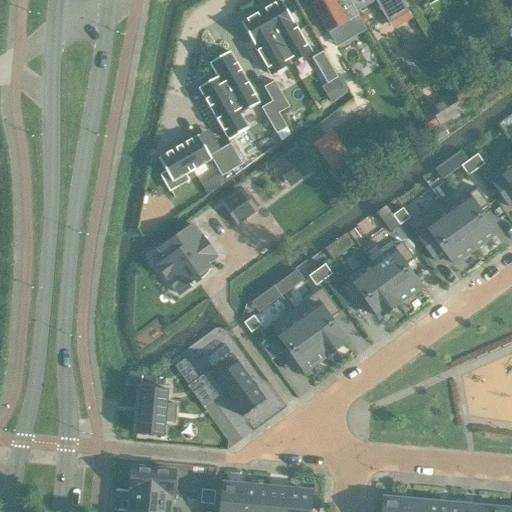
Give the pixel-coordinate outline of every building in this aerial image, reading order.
[(280,0),(261,12),(291,64),(310,52),(280,0)] [(355,11),(348,0),(318,0),(312,4),(328,33),(358,15),(355,11)] [(348,0),(355,11),(372,1),(371,0),(348,0)] [(411,18),(400,0),(375,0),(392,28),(411,18)] [(261,12),(241,23),(271,75),(291,64),(261,12)] [(210,63),(209,64),(217,78),(218,77),(240,115),(241,115),(260,104),(230,52),(210,63)] [(322,52),(312,58),(327,84),(338,78),(322,52)] [(217,78),(198,88),(228,141),(248,129),(249,129),(241,115),(240,115),(218,77),(217,78)] [(274,81),(263,87),(272,102),(279,114),(289,107),(274,81)] [(432,113),(424,118),(430,128),(438,124),(439,126),(465,110),(454,92),(428,108),(432,113)] [(272,102),(261,108),(276,134),(287,128),(279,114),(272,102)] [(198,136),(158,159),(166,173),(161,176),(170,191),(188,181),(185,176),(212,160),(209,156),(198,136)] [(324,136),(314,144),(335,174),(353,161),(346,151),(338,157),(324,136)] [(230,144),(220,150),(232,171),(242,165),(230,144)] [(220,150),(209,156),(212,160),(222,177),(232,171),(220,150)] [(477,155),(468,162),(475,171),(484,164),(477,155)] [(475,171),(468,162),(461,166),(468,176),(475,171)] [(511,162),(489,179),(510,208),(511,206),(511,162)] [(477,188),(446,210),(474,250),(495,235),(478,212),(489,205),(477,188)] [(242,192),(224,204),(238,224),(255,211),(242,192)] [(474,250),(446,210),(440,202),(409,225),(436,262),(446,254),(454,264),(474,250)] [(402,209),(393,216),(400,225),(409,218),(402,209)] [(400,225),(393,216),(383,223),(390,232),(400,225)] [(208,267),(206,263),(215,256),(193,226),(159,250),(166,261),(158,267),(179,294),(190,287),(191,288),(195,285),(194,284),(199,280),(196,276),(208,267)] [(402,242),(371,265),(399,304),(420,289),(404,266),(414,259),(402,242)] [(325,265),(318,270),(325,279),(332,275),(325,265)] [(399,304),(371,265),(340,287),(352,304),(363,296),(379,318),(382,317),(400,305),(399,304)] [(325,279),(318,270),(309,277),(316,286),(325,279)] [(322,288),(292,310),(325,357),(326,358),(344,345),(343,344),(345,343),(329,320),(340,313),(322,288)] [(325,357),(292,310),(271,325),(305,372),(325,357)] [(253,316),(244,323),(251,333),(260,326),(253,316)] [(212,368),(199,378),(214,400),(225,392),(243,417),(265,401),(266,401),(225,345),(206,359),(212,368)] [(199,378),(188,386),(203,408),(214,400),(199,378)] [(140,387),(136,435),(164,437),(165,422),(175,423),(176,404),(167,404),(168,390),(140,387)] [(132,471),(131,490),(175,494),(177,472),(133,468),(132,471)] [(223,485),(220,511),(243,511),(246,487),(223,485)] [(246,487),(243,511),(264,511),(267,489),(246,487)] [(267,489),(264,511),(286,511),(289,491),(267,489)] [(131,490),(128,511),(169,511),(171,495),(175,495),(175,494),(131,490)] [(201,490),(201,497),(214,498),(215,491),(201,490)] [(289,491),(286,511),(318,511),(319,509),(310,508),(311,493),(289,491)] [(214,505),(214,498),(201,497),(200,504),(214,505)] [(404,511),(405,501),(384,499),(382,511),(404,511)] [(426,511),(427,503),(405,501),(404,511),(426,511)] [(448,511),(449,505),(427,503),(426,511),(448,511)]
